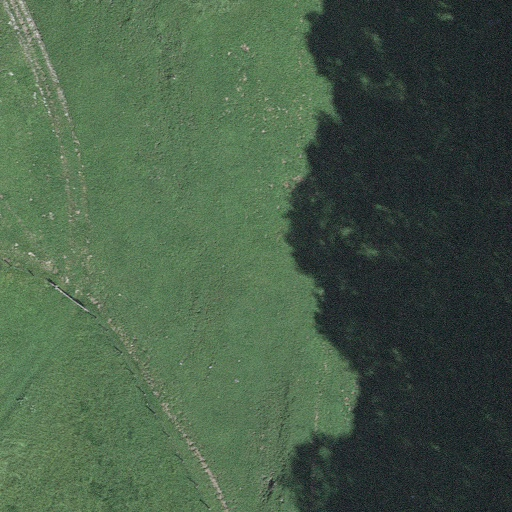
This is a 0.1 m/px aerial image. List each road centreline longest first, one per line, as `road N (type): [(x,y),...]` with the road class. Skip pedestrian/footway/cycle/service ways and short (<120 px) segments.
road 1 (track): [(248,511),(91,200)]
road 2 (track): [(11,0),(91,200)]
